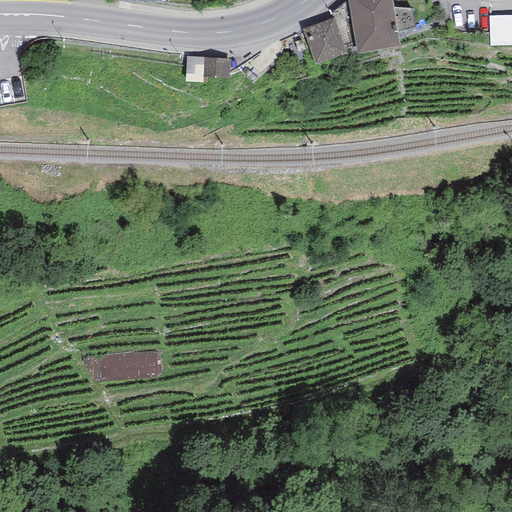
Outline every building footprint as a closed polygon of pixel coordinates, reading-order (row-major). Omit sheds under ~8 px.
[(390,0),(346,0),(358,62),(398,53),(390,0)] [(511,14),(489,15),(489,45),(511,45),(511,14)] [(331,24),(302,33),(313,70),(343,61),(331,24)] [(227,62),(188,59),(187,79),(226,82),(227,62)] [(157,351),(82,355),(87,366),(92,371),(106,375),(158,374),(157,351)]
